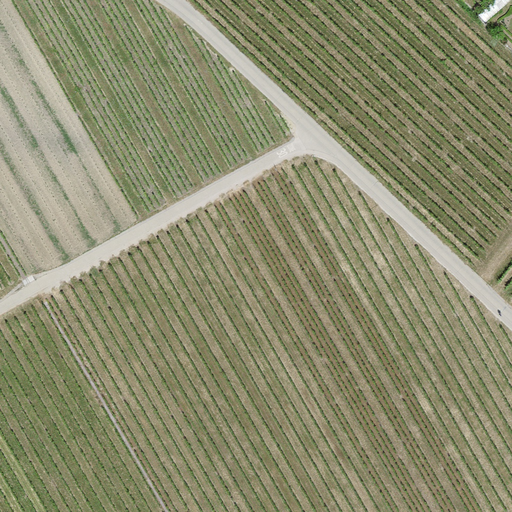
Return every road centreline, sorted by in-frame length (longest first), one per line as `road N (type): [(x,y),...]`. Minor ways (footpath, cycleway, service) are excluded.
road 1 (residential): [(172,0),(511,320)]
road 2 (track): [(320,135),(0,311)]
